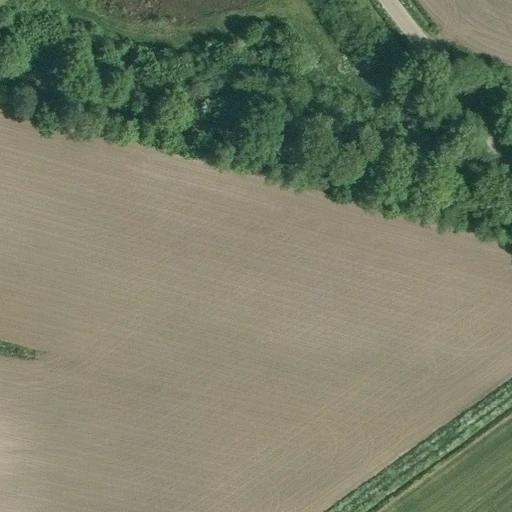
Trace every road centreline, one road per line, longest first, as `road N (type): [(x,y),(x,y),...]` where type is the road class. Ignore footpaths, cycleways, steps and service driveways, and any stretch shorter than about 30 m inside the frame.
road 1 (track): [(511,225),(0,82)]
road 2 (unclassified): [(511,171),(385,0)]
